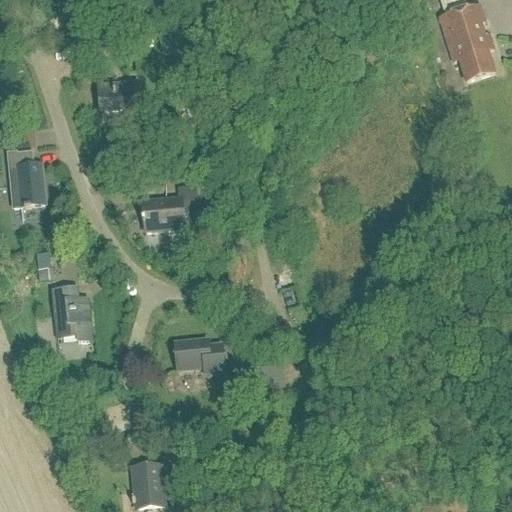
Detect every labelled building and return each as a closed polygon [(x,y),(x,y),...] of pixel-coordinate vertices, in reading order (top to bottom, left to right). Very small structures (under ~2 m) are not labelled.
[(102,11),(102,10),(117,9),(115,0),(77,0),(78,13),(102,11)] [(422,12),(432,10),(429,0),(426,0),(420,2),(422,12)] [(483,41),(479,29),(485,27),(479,10),(440,22),(454,67),(460,65),(467,87),(494,78),(487,56),(493,54),(488,39),(483,41)] [(134,23),(136,37),(153,35),(151,20),(134,23)] [(102,118),(128,115),(128,125),(142,124),(141,109),(139,88),(99,92),(102,118)] [(13,214),(20,213),(20,214),(47,211),(43,168),(34,169),(32,155),(17,157),(17,155),(6,156),(13,214)] [(188,180),(194,180),(193,189),(206,191),(208,170),(194,168),(193,174),(188,173),(188,180)] [(144,210),(147,234),(185,231),(183,206),(144,210)] [(53,285),(53,272),(52,272),(48,272),(38,273),(39,286),(53,285)] [(79,293),(53,295),(58,344),(80,342),(81,350),(94,349),(89,305),(81,306),(79,293)] [(176,350),(178,369),(178,375),(205,372),(205,378),(226,377),(223,351),(210,353),(210,346),(176,350)] [(246,394),(263,392),(261,373),(244,374),(246,394)] [(274,420),(277,413),(271,411),(268,418),(274,420)] [(208,448),(193,445),(190,462),(205,465),(208,448)] [(205,468),(216,473),(223,457),(211,453),(205,468)] [(135,475),(139,511),(164,511),(161,472),(135,475)]
